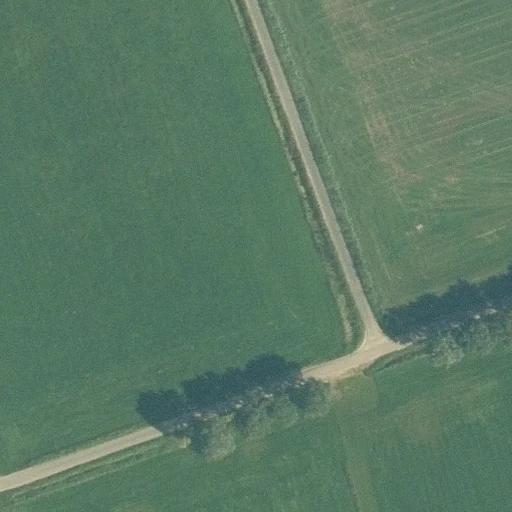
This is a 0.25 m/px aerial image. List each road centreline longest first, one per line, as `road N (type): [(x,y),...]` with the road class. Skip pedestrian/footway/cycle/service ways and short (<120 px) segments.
road 1 (unclassified): [(0,484),(379,349)]
road 2 (unclassified): [(379,349),(251,0)]
road 3 (unclassified): [(379,349),(511,300)]
